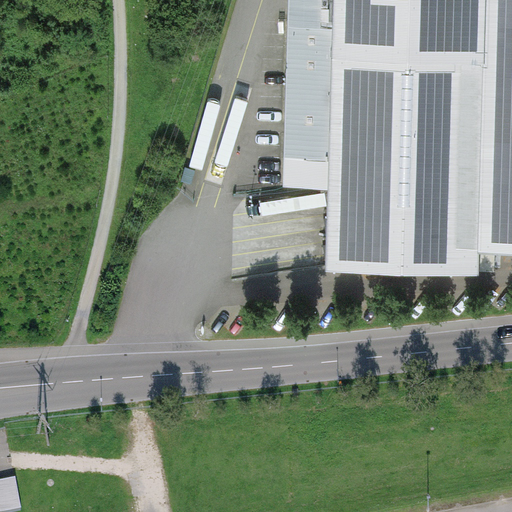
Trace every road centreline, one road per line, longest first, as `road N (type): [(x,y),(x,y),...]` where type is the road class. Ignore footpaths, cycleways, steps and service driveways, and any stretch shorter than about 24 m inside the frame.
road 1 (tertiary): [(0,391),(511,344)]
road 2 (track): [(120,0),(122,153),(91,299),(62,383)]
